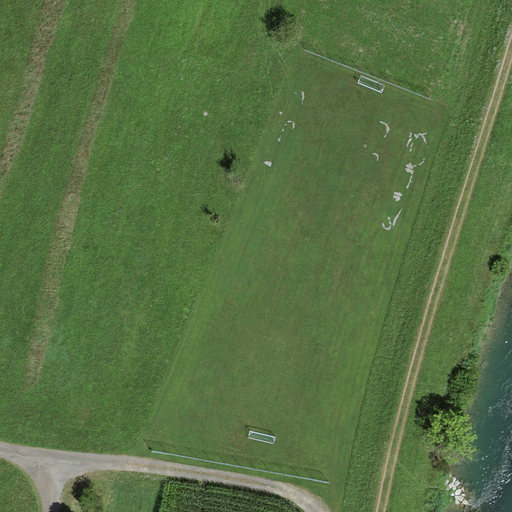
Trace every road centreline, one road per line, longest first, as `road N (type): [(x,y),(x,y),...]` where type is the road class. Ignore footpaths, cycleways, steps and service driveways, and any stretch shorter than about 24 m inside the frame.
road 1 (track): [(511,49),(432,308),(383,511)]
road 2 (track): [(0,442),(284,487),(317,511)]
